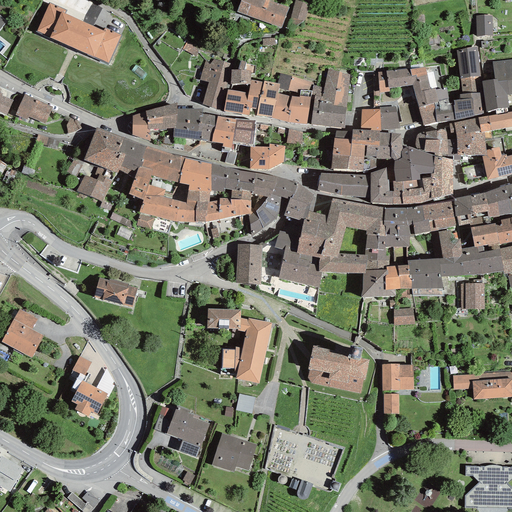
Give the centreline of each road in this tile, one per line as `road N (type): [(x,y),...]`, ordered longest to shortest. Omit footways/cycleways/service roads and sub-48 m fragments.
road 1 (residential): [(190,268),(367,346),(379,362),(382,460)]
road 2 (tertiary): [(16,263),(71,307),(121,375),(134,416),(109,461)]
road 3 (residential): [(190,268),(135,271),(66,250),(31,222),(0,229)]
road 4 (residential): [(98,125),(175,98),(131,22),(105,0)]
road 5 (residential): [(511,447),(432,444),(382,460)]
road 6 (residential): [(285,198),(271,229),(190,268)]
